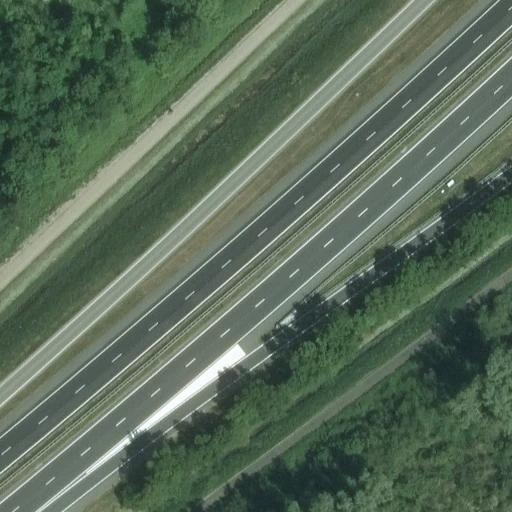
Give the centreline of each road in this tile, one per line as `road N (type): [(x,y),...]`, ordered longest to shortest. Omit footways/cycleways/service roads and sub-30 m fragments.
road 1 (motorway): [(511,7),(0,459)]
road 2 (motorway): [(11,511),(412,173),(511,76)]
road 3 (motorway): [(17,511),(276,350),(511,177)]
road 4 (motorway): [(427,0),(120,294),(0,397)]
road 5 (unclassified): [(0,283),(298,0)]
